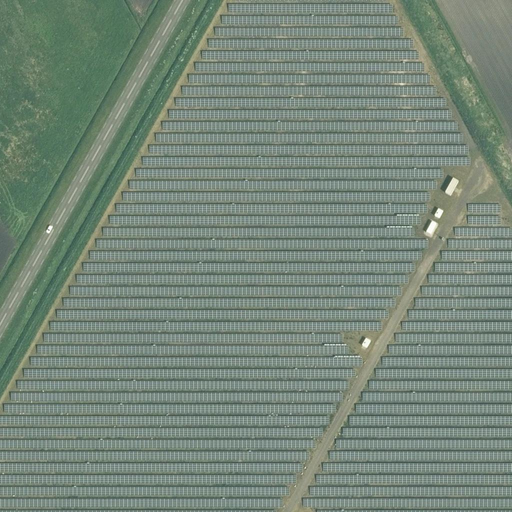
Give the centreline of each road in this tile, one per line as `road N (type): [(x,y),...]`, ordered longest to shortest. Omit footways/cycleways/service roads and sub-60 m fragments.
road 1 (unknown): [(287,511),(473,182)]
road 2 (primary): [(0,325),(183,0)]
